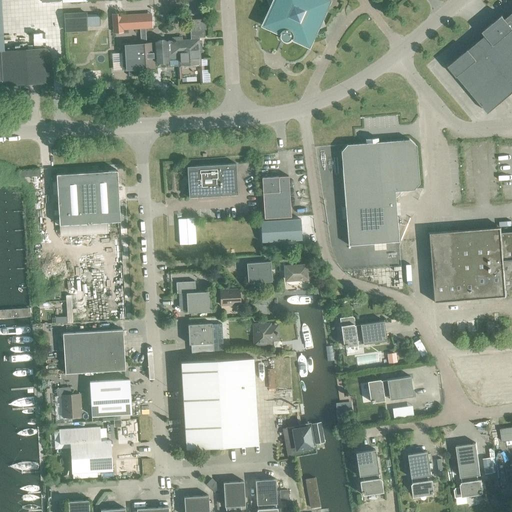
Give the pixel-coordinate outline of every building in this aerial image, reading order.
[(266,0),(279,33),(292,38),(325,26),(315,0),(266,0)] [(487,113),(511,92),(511,13),(505,19),(502,15),(482,32),(485,35),(448,66),(487,113)] [(152,42),(153,61),(156,61),(159,63),(160,66),(161,66),(163,66),(164,65),(164,62),(167,60),(167,59),(178,58),(179,66),(200,65),(198,37),(204,37),(204,30),(206,30),(205,18),(189,20),(190,40),(182,40),(181,37),(171,38),(171,41),(169,41),(166,41),(162,39),(158,40),(155,42),(152,42)] [(152,42),(121,44),(122,70),(127,70),(128,76),(142,75),(141,69),(154,68),(153,61),(152,42)] [(45,48),(0,50),(0,63),(1,81),(6,85),(47,83),(52,78),(50,52),(45,48)] [(342,170),(348,245),(399,241),(394,191),(413,190),(419,183),(416,145),(409,139),(346,145),(341,151),(342,170)] [(186,166),(188,197),(237,194),(235,163),(186,166)] [(55,174),(59,225),(119,221),(116,170),(55,174)] [(261,177),(264,218),(291,217),(288,176),(261,177)] [(177,219),(179,244),(195,243),(194,218),(177,219)] [(260,222),(262,242),(302,240),(300,219),(260,222)] [(511,231),(501,233),(501,227),(428,233),(433,302),(506,296),(505,289),(511,288),(511,231)] [(285,269),(286,280),(306,278),(305,265),(294,266),(294,259),(279,260),(280,270),(285,269)] [(246,263),(248,283),(271,281),(270,261),(246,263)] [(176,282),(176,293),(186,293),(187,312),(211,311),(210,291),(195,292),(195,281),(176,282)] [(220,305),(227,305),(228,306),(232,306),(234,304),(233,303),(240,303),(239,290),(220,291),(220,305)] [(362,341),(360,328),(355,328),(354,317),(341,319),(345,347),(358,345),(357,342),(362,341)] [(360,324),(360,328),(362,341),(363,344),(386,340),(383,321),(360,324)] [(187,324),(189,344),(190,344),(191,353),(213,352),(212,343),(222,342),(221,323),(211,324),(211,323),(187,324)] [(254,325),(254,344),(270,343),(270,340),(277,339),(276,326),(269,327),(269,324),(254,325)] [(125,370),(125,368),(122,330),(62,333),(65,373),(125,370)] [(396,353),(387,354),(388,363),(397,362),(396,353)] [(180,362),(185,448),(257,444),(252,357),(180,362)] [(386,380),(387,383),(389,396),(389,399),(413,396),(410,376),(386,380)] [(91,416),(130,413),(131,413),(129,379),(125,380),(89,382),(91,416)] [(389,396),(387,383),(382,384),(381,380),(368,382),(371,402),(384,401),(384,397),(389,396)] [(62,396),(63,417),(80,416),(80,407),(79,407),(78,403),(80,403),(80,394),(71,394),(70,387),(56,388),(57,396),(62,396)] [(289,443),(291,456),(300,454),(299,449),(312,446),(308,426),(293,429),(295,442),(289,443)] [(60,444),(70,443),(100,441),(100,427),(59,430),(60,444)] [(511,427),(500,429),(501,441),(511,439),(511,427)] [(70,443),(71,473),(112,471),(110,440),(100,441),(70,443)] [(460,477),(461,477),(477,475),(480,475),(476,443),(456,446),(460,477)] [(359,476),(362,476),(378,473),(379,473),(375,450),(355,452),(359,476)] [(410,478),(414,477),(427,475),(430,475),(427,451),(407,454),(410,478)] [(490,457),(483,458),(485,474),(492,473),(490,457)] [(378,473),(362,476),(363,481),(359,481),(361,494),(382,491),(380,478),(379,478),(378,473)] [(427,475),(414,477),(415,482),(411,483),(413,496),(433,493),(431,480),(428,480),(427,475)] [(477,475),(461,477),(462,482),(461,482),(462,487),(455,488),(456,497),(483,493),(481,480),(478,480),(477,475)] [(212,478),(206,484),(214,492),(220,486),(212,478)] [(256,505),(260,504),(273,504),(277,503),(275,479),(255,480),(256,505)] [(225,506),(226,510),(229,509),(229,511),(239,511),(241,511),(240,506),(245,505),(243,481),(223,482),(224,507),(225,506)] [(288,490),(280,490),(280,501),(289,501),(288,490)] [(184,511),(208,511),(208,495),(183,497),(184,511)] [(68,511),(88,511),(88,500),(68,501),(68,511)]
